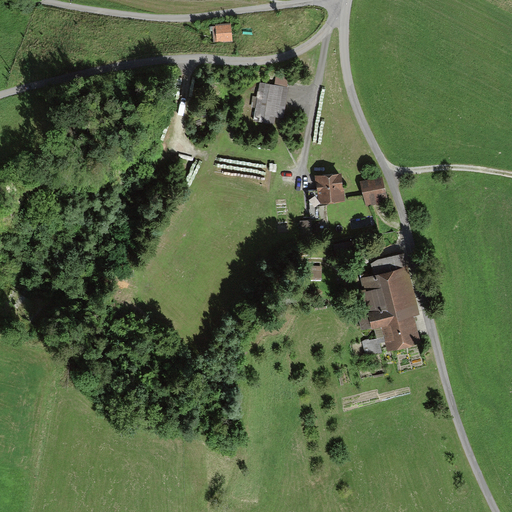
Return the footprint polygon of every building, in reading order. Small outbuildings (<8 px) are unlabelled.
[(231,41),(229,30),(211,32),(213,43),(231,41)] [(282,121),(286,87),(258,84),(254,117),(282,121)] [(339,175),(315,176),(316,192),(307,192),(309,224),(322,223),(321,209),(341,208),(339,175)] [(378,182),(361,184),(363,202),(380,200),(378,182)] [(376,255),(371,236),(350,242),(355,260),(376,255)] [(423,346),(397,257),(364,266),(381,325),(370,328),(374,343),(382,341),(386,356),(423,346)]
